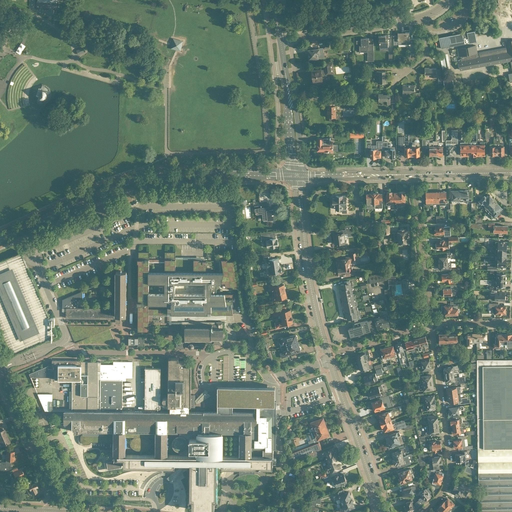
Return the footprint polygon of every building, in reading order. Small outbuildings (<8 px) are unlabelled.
[(80,20),(77,24),(86,30),(89,26),(92,27),(93,25),(82,17),(80,20)] [(476,35),(475,31),(439,37),(439,39),(441,49),(477,42),(476,35)] [(394,35),(393,35),(394,47),(394,45),(398,45),(398,44),(409,44),(409,32),(405,32),(405,33),(398,33),(398,36),(394,36),(394,35)] [(388,39),(388,35),(389,35),(385,35),(385,36),(378,36),(378,40),(379,40),(379,47),(388,47),(388,39)] [(361,41),(356,41),(356,47),(361,47),(361,50),(367,50),(367,47),(368,47),(368,45),(368,38),(365,38),(361,38),(361,40),(361,41)] [(177,50),(180,40),(173,39),(171,48),(177,50)] [(510,82),(511,81),(511,40),(504,42),(505,46),(506,45),(506,47),(505,47),(479,52),(479,53),(477,53),(475,45),(467,47),(468,47),(466,48),(465,47),(457,48),(459,56),(460,56),(461,59),(459,60),(460,70),(510,60),(511,70),(511,72),(508,74),(510,82)] [(323,57),(322,48),(319,49),(316,49),(312,50),(308,50),(309,55),(308,56),(308,57),(309,58),(309,59),(323,57)] [(317,70),(312,71),(313,83),(321,82),(324,81),(326,81),(325,75),(326,75),(334,73),(333,63),(324,63),(325,69),(320,69),(317,69),(317,70)] [(437,78),(437,74),(436,69),(429,69),(429,68),(425,68),(425,75),(433,74),(433,78),(437,78)] [(380,84),(381,84),(386,84),(386,79),(385,79),(385,72),(375,72),(375,75),(379,75),(380,84)] [(452,76),(443,78),(445,88),(454,86),(452,76)] [(43,85),(42,85),(41,85),(41,86),(42,86),(37,102),(38,103),(39,104),(40,104),(42,104),(43,104),(44,103),(46,103),(47,102),(48,101),(49,100),(50,99),(50,98),(50,97),(51,95),(51,94),(51,93),(50,91),(50,90),(49,89),(48,88),(47,87),(46,86),(45,86),(43,85)] [(415,94),(415,90),(414,85),(407,86),(407,85),(403,85),(403,90),(403,94),(415,94)] [(335,121),(335,106),(335,97),(347,97),(347,92),(328,93),(328,106),(328,117),(329,117),(329,121),(335,121)] [(391,105),(390,100),(390,95),(383,95),(383,94),(378,94),(379,101),(387,101),(387,105),(391,105)] [(457,129),(457,136),(468,135),(467,129),(460,129),(460,126),(457,126),(457,129)] [(458,144),(458,140),(457,136),(457,131),(457,129),(451,129),(451,138),(450,140),(446,140),(445,140),(446,141),(446,146),(446,155),(453,155),(453,154),(455,154),(455,144),(458,144)] [(390,147),(387,147),(387,142),(384,142),(384,139),(385,139),(385,136),(382,136),(382,140),(382,145),(383,146),(383,150),(385,150),(385,157),(390,157),(390,158),(391,158),(392,158),(394,158),(394,157),(395,157),(395,147),(394,147),(390,147)] [(412,156),(412,142),(412,140),(405,140),(405,136),(398,136),(399,148),(405,148),(405,156),(406,156),(407,156),(409,156),(412,156)] [(333,142),(329,142),(329,138),(317,138),(317,151),(328,151),(333,151),(333,142)] [(371,142),(366,142),(366,149),(371,149),(371,150),(370,150),(370,151),(370,157),(371,157),(371,158),(372,158),(372,159),(374,159),(375,158),(376,158),(376,157),(381,157),(381,150),(383,150),(383,146),(382,145),(382,140),(376,140),(376,145),(371,145),(371,142)] [(436,155),(436,141),(433,141),(433,142),(429,142),(426,142),(426,147),(426,148),(429,148),(429,155),(430,155),(431,156),(432,156),(433,155),(436,155)] [(477,145),(477,142),(477,141),(472,141),(472,142),(469,142),(469,145),(468,145),(468,155),(477,155),(477,145)] [(399,192),(395,192),(396,208),(397,208),(397,207),(398,207),(398,204),(400,204),(400,205),(405,205),(405,194),(404,194),(404,191),(399,192)] [(459,202),(459,191),(451,191),(451,200),(456,200),(456,202),(459,202)] [(467,191),(459,191),(459,202),(463,202),(463,200),(471,200),(471,192),(467,192),(467,191)] [(370,194),(366,194),(367,199),(367,203),(367,205),(367,208),(375,208),(375,206),(374,206),(374,193),(373,192),(371,192),(371,193),(370,193),(370,194)] [(396,208),(395,192),(391,192),(387,192),(387,195),(386,195),(386,200),(386,205),(391,205),(391,210),(396,210),(396,208)] [(478,197),(475,197),(475,203),(475,205),(479,205),(482,208),(483,208),(484,206),(492,199),(488,194),(485,197),(484,196),(479,201),(478,201),(478,197)] [(331,204),(332,203),(332,206),(335,206),(336,209),(342,209),(342,212),(346,212),(346,195),(335,195),(336,198),(332,198),(332,199),(331,199),(331,204)] [(493,199),(492,199),(484,206),(486,208),(485,209),(488,212),(497,204),(494,201),(493,199)] [(501,209),(497,204),(488,212),(490,215),(492,214),(492,215),(490,217),(492,219),(499,212),(498,211),(501,209)] [(255,207),(256,214),(263,214),(263,219),(268,218),(268,219),(275,219),(274,214),(273,214),(273,210),(268,210),(268,205),(255,207)] [(493,223),(486,223),(486,228),(494,229),(494,232),(499,232),(499,235),(503,235),(503,232),(507,232),(507,226),(493,226),(493,223)] [(336,234),(334,234),(335,244),(339,243),(340,245),(345,245),(344,243),(345,243),(344,233),(347,233),(348,237),(355,236),(354,232),(352,232),(351,225),(349,225),(345,226),(345,230),(339,231),(336,232),(336,234)] [(450,226),(435,228),(435,231),(435,232),(435,233),(435,234),(439,233),(439,234),(444,234),(444,236),(450,236),(449,230),(450,230),(450,226)] [(399,232),(397,232),(393,233),(394,240),(398,239),(399,243),(400,244),(402,244),(403,243),(403,242),(408,241),(408,235),(407,231),(406,231),(405,229),(400,230),(398,230),(399,232)] [(278,246),(277,239),(276,239),(270,239),(270,234),(261,235),(262,241),(263,241),(264,247),(267,247),(271,247),(277,246),(276,246),(278,246)] [(449,247),(449,244),(451,244),(451,242),(458,242),(458,237),(448,237),(449,240),(444,240),(443,240),(440,240),(440,241),(436,242),(437,249),(441,249),(442,249),(443,250),(444,249),(445,249),(449,248),(449,252),(451,252),(453,252),(453,251),(453,247),(449,247)] [(488,243),(488,246),(490,246),(490,247),(492,247),(506,247),(507,241),(500,241),(501,238),(493,238),(493,241),(495,242),(495,245),(493,245),(493,243),(488,243)] [(138,304),(138,313),(138,330),(148,330),(148,325),(149,313),(168,314),(188,314),(210,314),(226,314),(233,314),(232,310),(232,309),(231,304),(232,300),(235,300),(235,297),(233,297),(233,293),(230,293),(229,293),(217,293),(217,283),(225,283),(225,286),(232,286),(233,288),(238,288),(234,261),(227,261),(227,259),(221,259),(223,272),(206,272),(206,261),(199,260),(199,259),(194,259),(193,272),(175,271),(175,259),(175,252),(173,252),(173,251),(167,251),(167,252),(165,252),(165,259),(149,259),(149,251),(146,251),(141,251),(138,251),(138,259),(137,259),(137,262),(138,262),(138,301),(137,301),(137,304),(138,304)] [(0,260),(0,327),(12,355),(57,336),(53,325),(54,325),(54,323),(54,318),(49,318),(26,262),(21,252),(0,260)] [(350,260),(351,260),(357,259),(357,256),(356,252),(350,253),(351,256),(345,257),(345,259),(337,260),(338,268),(352,266),(351,263),(350,260)] [(439,259),(438,259),(439,263),(448,262),(447,258),(450,258),(450,257),(451,257),(457,257),(457,254),(457,252),(447,252),(447,255),(446,255),(443,255),(444,256),(439,257),(439,259)] [(279,265),(278,258),(269,259),(269,257),(271,257),(270,254),(264,254),(265,258),(266,258),(267,267),(269,274),(271,274),(274,273),(276,273),(277,274),(279,273),(280,272),(282,272),(281,267),(279,267),(279,265)] [(506,267),(506,261),(495,260),(490,260),(490,262),(491,263),(494,263),(494,267),(487,266),(487,267),(486,267),(486,270),(497,270),(497,267),(506,267)] [(362,276),(362,270),(357,271),(357,270),(352,271),(352,266),(338,268),(338,269),(337,269),(338,272),(339,276),(355,274),(356,277),(362,276)] [(93,308),(78,308),(78,301),(82,299),(82,291),(63,299),(62,307),(63,307),(63,308),(66,308),(66,318),(116,318),(116,321),(120,321),(120,315),(126,315),(126,298),(126,272),(116,272),(116,306),(93,306),(93,308)] [(497,272),(496,280),(505,280),(505,279),(506,279),(506,277),(505,277),(506,274),(500,273),(500,272),(497,272)] [(442,278),(442,281),(445,281),(445,282),(449,281),(449,285),(462,283),(461,279),(453,280),(453,273),(441,274),(440,275),(441,278),(442,278)] [(366,275),(362,276),(363,280),(367,279),(368,284),(371,283),(370,277),(366,277),(366,275)] [(413,280),(413,278),(403,279),(405,289),(404,289),(405,294),(415,293),(414,288),(415,288),(414,283),(416,283),(415,279),(413,280)] [(342,289),(342,290),(351,288),(350,285),(352,284),(352,282),(350,282),(349,280),(344,281),(344,283),(341,284),(340,285),(340,289),(342,289)] [(505,281),(505,280),(496,280),(496,288),(500,288),(500,286),(505,287),(505,284),(505,281)] [(285,290),(284,284),(279,285),(278,282),(273,284),(269,284),(270,288),(270,290),(274,289),(275,293),(285,290)] [(443,289),(444,296),(454,295),(454,289),(461,289),(461,288),(463,288),(464,287),(464,284),(450,284),(450,288),(443,289)] [(497,290),(491,289),(491,292),(490,292),(490,295),(495,296),(494,300),(497,300),(505,300),(505,292),(499,292),(499,293),(497,293),(497,290)] [(287,297),(285,290),(275,293),(275,297),(272,297),(273,303),(280,301),(280,300),(281,300),(280,298),(287,297)] [(342,298),(341,299),(342,302),(354,300),(353,296),(355,296),(354,294),(343,296),(342,296),(342,298)] [(493,308),(493,314),(506,314),(506,306),(498,306),(498,303),(489,303),(489,308),(493,308)] [(344,309),(344,310),(344,313),(345,313),(345,314),(346,313),(356,311),(355,308),(357,308),(357,305),(344,308),(344,309)] [(458,314),(458,309),(458,305),(453,305),(453,308),(452,308),(452,305),(448,305),(442,305),(442,309),(444,309),(444,312),(443,312),(445,315),(447,314),(452,314),(454,314),(454,315),(457,315),(457,314),(458,314)] [(292,316),(290,309),(285,310),(285,307),(273,310),(274,316),(278,315),(279,318),(281,318),(292,316)] [(357,317),(359,317),(358,311),(356,311),(346,313),(347,314),(346,315),(346,318),(347,319),(348,319),(351,318),(352,320),(357,319),(357,317)] [(384,316),(380,317),(383,327),(384,327),(385,327),(388,326),(388,325),(389,325),(388,321),(389,320),(388,318),(387,318),(386,313),(383,314),(384,316)] [(293,322),(292,316),(281,318),(282,322),(278,322),(275,323),(276,328),(280,327),(285,326),(284,324),(293,322)] [(383,327),(380,317),(377,318),(377,316),(374,316),(376,322),(374,322),(375,325),(376,324),(378,328),(379,329),(382,328),(382,327),(383,327)] [(367,320),(358,323),(354,324),(355,327),(348,329),(351,336),(363,332),(364,333),(367,332),(366,332),(370,331),(369,327),(372,326),(371,324),(372,324),(371,320),(367,321),(367,320)] [(222,322),(216,322),(216,325),(182,324),(181,341),(176,341),(176,348),(184,348),(184,345),(188,345),(188,347),(190,348),(192,348),(194,347),(194,345),(192,344),(192,341),(211,341),(211,344),(222,344),(222,338),(222,336),(224,336),(226,334),(226,332),(224,330),(223,330),(222,328),(222,322)] [(116,326),(67,325),(75,343),(73,343),(116,344),(109,329),(116,326)] [(448,334),(448,347),(450,347),(450,343),(452,343),(452,342),(457,342),(457,338),(456,338),(456,334),(451,334),(451,333),(449,333),(448,334)] [(504,343),(503,334),(499,334),(499,333),(497,333),(497,334),(496,334),(496,343),(495,343),(495,347),(500,347),(500,346),(503,346),(504,343)] [(511,333),(511,334),(511,333),(509,333),(509,334),(503,334),(504,343),(503,346),(504,346),(504,345),(505,345),(505,343),(508,343),(508,348),(511,348),(511,333)] [(448,347),(448,334),(443,334),(442,334),(441,334),(440,334),(439,334),(439,339),(439,340),(439,341),(439,342),(439,343),(439,346),(440,347),(442,347),(443,346),(443,345),(446,345),(446,347),(448,347)] [(477,342),(477,334),(469,334),(467,334),(465,337),(467,338),(467,341),(467,345),(472,345),(472,342),(477,342)] [(485,334),(477,334),(477,342),(477,346),(480,346),(480,342),(482,342),(482,346),(487,346),(487,342),(486,342),(486,337),(486,334),(485,334)] [(283,337),(278,338),(279,342),(281,347),(282,347),(285,346),(297,342),(296,338),(297,338),(297,337),(297,336),(297,335),(296,335),(295,335),(283,339),(283,337)] [(424,345),(427,343),(425,336),(424,336),(422,336),(422,337),(418,338),(422,350),(425,349),(424,345)] [(129,346),(143,346),(144,337),(129,337),(129,346)] [(422,350),(418,338),(415,339),(414,338),(413,339),(412,340),(414,347),(418,346),(419,350),(422,350)] [(406,341),(405,342),(408,351),(411,350),(412,352),(414,352),(415,351),(414,347),(412,340),(408,341),(408,340),(406,341)] [(298,346),(297,342),(285,346),(287,350),(283,351),(284,352),(280,353),(282,358),(289,356),(288,353),(299,350),(300,349),(301,348),(300,347),(300,346),(299,346),(298,346)] [(397,344),(395,344),(396,345),(401,364),(403,363),(402,358),(402,357),(402,356),(405,355),(403,350),(401,343),(400,342),(398,343),(398,344),(397,344)] [(387,347),(386,347),(389,358),(394,356),(395,358),(398,357),(397,351),(395,352),(395,350),(394,350),(393,345),(390,346),(389,346),(387,346),(387,347)] [(389,358),(386,347),(384,347),(383,348),(381,349),(382,354),(381,354),(383,360),(389,358)] [(369,356),(370,356),(368,350),(365,351),(365,353),(358,355),(358,357),(356,358),(358,363),(368,361),(368,360),(370,360),(369,356)] [(251,473),(255,474),(255,471),(255,469),(247,469),(247,467),(251,467),(272,467),(272,456),(273,456),(273,455),(273,447),(275,447),(276,447),(276,399),(275,399),(275,391),(275,386),(218,386),(218,390),(218,402),(217,406),(217,410),(204,410),(204,412),(189,412),(189,408),(195,409),(195,404),(196,404),(196,403),(197,403),(197,402),(197,401),(196,400),(195,400),(195,395),(191,395),(191,389),(191,365),(188,365),(183,365),(183,364),(184,364),(185,364),(185,363),(185,362),(185,361),(184,361),(183,361),(178,361),(178,358),(171,358),(168,358),(168,397),(165,397),(164,397),(163,397),(163,398),(162,399),(162,400),(163,400),(163,401),(164,401),(165,402),(168,402),(168,405),(160,405),(160,368),(145,368),(145,406),(145,408),(168,408),(168,411),(151,411),(147,411),(143,411),(133,411),(122,411),(122,380),(124,380),(124,376),(126,376),(126,377),(132,377),(132,362),(114,361),(114,366),(112,366),(112,365),(101,365),(101,362),(100,362),(100,366),(98,366),(98,362),(81,361),(81,360),(52,360),(52,369),(48,369),(48,366),(29,374),(35,388),(39,388),(39,387),(35,387),(31,377),(34,377),(34,375),(54,376),(54,380),(59,380),(60,380),(60,379),(63,379),(72,379),(72,396),(69,396),(69,401),(72,401),(72,411),(50,410),(50,401),(52,401),(52,394),(38,394),(44,409),(45,411),(65,411),(64,415),(63,415),(63,418),(64,418),(64,423),(72,423),(72,428),(72,429),(73,429),(73,430),(74,430),(74,431),(81,432),(80,433),(81,434),(81,436),(80,438),(81,440),(81,441),(83,443),(84,444),(86,444),(88,444),(90,443),(92,442),(114,442),(114,455),(118,455),(118,460),(106,461),(108,469),(122,467),(122,465),(124,465),(124,466),(141,466),(144,466),(146,466),(153,466),(175,466),(175,463),(181,463),(181,464),(181,465),(181,466),(182,466),(182,467),(183,467),(183,466),(184,466),(184,465),(184,464),(184,463),(190,463),(190,477),(190,484),(190,499),(192,499),(192,508),(192,510),(199,510),(200,510),(206,510),(207,510),(214,510),(214,508),(214,499),(216,499),(216,498),(216,485),(217,485),(217,484),(217,478),(217,477),(216,477),(217,463),(218,463),(222,463),(222,466),(243,466),(243,467),(244,467),(244,469),(243,469),(243,474),(244,474),(247,474),(251,473)] [(511,359),(477,359),(478,434),(479,511),(488,511),(511,511),(511,359)] [(365,361),(358,363),(359,369),(361,368),(362,371),(371,368),(373,367),(372,364),(369,364),(368,361),(365,361)] [(459,367),(458,367),(457,366),(452,367),(452,366),(446,367),(446,368),(444,368),(444,371),(444,372),(444,374),(445,374),(453,373),(453,374),(459,373),(459,367)] [(376,376),(383,374),(381,367),(375,369),(376,372),(364,377),(365,380),(364,380),(364,381),(365,383),(365,384),(366,384),(370,383),(370,384),(375,382),(375,381),(378,380),(376,376)] [(421,373),(415,374),(415,377),(417,377),(418,380),(420,379),(421,383),(432,382),(432,381),(432,380),(432,379),(432,378),(431,375),(421,376),(421,373)] [(445,376),(444,376),(444,378),(445,378),(446,382),(448,381),(448,382),(454,381),(459,380),(459,383),(459,384),(460,384),(466,383),(465,376),(454,377),(453,374),(453,373),(445,374),(445,376)] [(432,382),(421,383),(419,383),(419,387),(419,391),(433,389),(433,385),(433,384),(433,383),(432,382)] [(378,386),(368,390),(368,391),(368,392),(368,393),(369,393),(371,397),(380,394),(381,397),(386,395),(385,392),(384,393),(381,385),(378,386)] [(447,392),(447,393),(447,395),(460,394),(459,390),(460,390),(459,387),(448,388),(448,391),(447,392)] [(435,398),(434,398),(434,397),(434,395),(433,395),(423,396),(423,393),(419,394),(420,397),(422,396),(423,399),(424,403),(435,401),(435,400),(435,399),(435,398)] [(381,399),(372,402),(374,407),(373,407),(374,410),(375,410),(375,411),(385,407),(383,403),(386,402),(388,407),(387,407),(387,408),(393,406),(393,405),(392,406),(389,395),(389,394),(387,395),(386,395),(381,397),(381,399)] [(460,398),(460,394),(447,395),(447,398),(448,399),(449,399),(449,402),(461,401),(461,398),(460,398)] [(422,407),(421,407),(422,410),(435,409),(436,408),(435,406),(435,405),(436,404),(436,403),(435,403),(435,402),(435,401),(424,403),(422,403),(422,404),(422,407)] [(394,414),(393,412),(400,409),(399,406),(402,405),(393,407),(393,408),(390,409),(391,411),(379,414),(380,418),(379,419),(379,420),(380,422),(381,423),(391,420),(389,416),(394,414)] [(450,407),(449,408),(449,410),(449,415),(459,414),(458,410),(463,409),(462,406),(450,407)] [(438,421),(437,421),(436,415),(423,417),(424,421),(428,420),(429,425),(438,424),(438,423),(438,421)] [(313,428),(309,429),(310,432),(314,430),(327,426),(325,421),(324,422),(323,418),(319,419),(317,419),(314,420),(315,421),(309,423),(310,426),(312,426),(313,428)] [(468,422),(465,422),(462,422),(462,418),(459,418),(459,419),(453,420),(450,420),(451,424),(452,424),(452,426),(452,427),(465,425),(469,425),(468,422)] [(391,420),(381,423),(381,424),(381,425),(381,426),(382,426),(382,427),(383,427),(384,431),(395,427),(396,430),(404,427),(405,427),(404,423),(397,425),(396,423),(392,424),(391,420)] [(438,425),(438,424),(429,425),(429,426),(427,426),(427,431),(425,431),(426,435),(439,433),(438,428),(439,427),(439,425),(438,425)] [(466,428),(465,425),(452,427),(453,430),(452,430),(452,434),(460,433),(464,433),(463,429),(466,428)] [(329,431),(327,426),(314,430),(317,439),(320,438),(321,438),(325,437),(325,436),(329,435),(329,434),(328,431),(329,431)] [(0,442),(1,445),(4,444),(9,441),(4,429),(2,430),(2,428),(0,428),(0,442)] [(390,437),(387,438),(388,442),(388,443),(389,445),(390,448),(393,447),(393,445),(396,444),(403,442),(399,431),(397,432),(394,433),(389,435),(390,437)] [(466,446),(464,435),(458,436),(458,439),(453,440),(454,448),(464,447),(465,449),(473,448),(472,445),(466,446)] [(304,455),(316,451),(321,449),(319,442),(318,441),(309,445),(291,451),(293,459),(294,459),(304,455)] [(435,441),(429,442),(429,445),(432,444),(433,451),(437,451),(437,449),(442,448),(441,445),(440,441),(435,442),(435,441)] [(405,456),(404,452),(405,451),(403,445),(399,447),(400,450),(397,450),(398,451),(392,453),(394,459),(405,456)] [(334,450),(333,447),(322,451),(320,452),(320,453),(318,454),(319,456),(321,455),(321,456),(324,455),(324,456),(323,456),(324,456),(325,460),(327,459),(337,455),(337,454),(337,453),(336,451),(335,450),(334,450)] [(6,448),(0,451),(0,452),(1,454),(6,454),(6,462),(1,462),(1,465),(0,464),(0,470),(5,471),(11,468),(11,466),(10,465),(10,460),(13,461),(14,452),(7,451),(6,448)] [(468,453),(468,450),(461,451),(461,454),(455,454),(456,462),(461,461),(462,465),(469,464),(468,460),(466,461),(466,454),(468,453)] [(411,454),(405,456),(394,459),(393,459),(394,460),(393,461),(394,463),(395,464),(396,464),(396,465),(398,465),(398,466),(402,465),(402,466),(407,464),(409,463),(413,462),(411,454)] [(431,454),(423,455),(424,458),(429,458),(429,460),(432,460),(433,464),(433,469),(434,469),(439,468),(439,464),(442,463),(441,459),(440,459),(440,455),(432,456),(431,454)] [(338,455),(337,455),(327,459),(329,463),(327,464),(327,466),(324,467),(327,473),(340,468),(339,465),(341,464),(340,461),(340,460),(339,457),(338,457),(338,455)] [(12,470),(13,472),(11,473),(11,474),(12,476),(13,477),(15,476),(16,479),(24,475),(21,468),(18,470),(17,467),(12,470)] [(405,480),(414,477),(411,468),(399,473),(400,478),(399,478),(400,481),(401,481),(402,483),(406,481),(405,480)] [(433,469),(427,470),(428,477),(433,476),(434,477),(433,478),(433,479),(432,482),(436,484),(436,483),(440,484),(442,480),(442,479),(444,474),(439,473),(436,472),(435,473),(434,469),(433,469)] [(327,476),(323,477),(323,479),(324,478),(325,481),(329,479),(330,481),(331,484),(332,483),(333,487),(335,486),(342,484),(343,484),(346,483),(346,482),(347,482),(346,481),(347,480),(346,479),(345,478),(344,474),(338,476),(338,475),(335,476),(335,477),(332,478),(331,478),(329,475),(327,476)] [(453,489),(452,492),(461,496),(462,496),(466,497),(468,492),(464,490),(465,486),(464,486),(464,485),(462,484),(461,484),(456,482),(454,486),(452,489),(453,489)] [(36,489),(38,488),(35,483),(29,486),(30,489),(27,490),(29,494),(32,493),(37,491),(36,489)] [(412,490),(414,489),(415,489),(415,486),(414,486),(401,488),(402,492),(402,493),(402,495),(403,495),(403,496),(412,494),(412,490)] [(419,492),(422,496),(425,500),(431,496),(430,494),(431,492),(428,488),(426,490),(425,489),(422,491),(422,490),(419,492)] [(337,492),(333,493),(335,499),(338,498),(339,500),(340,499),(341,502),(351,498),(351,497),(350,495),(348,492),(344,493),(343,489),(342,489),(339,491),(337,492)] [(422,503),(423,503),(425,500),(422,496),(419,499),(420,500),(416,503),(413,505),(412,501),(408,502),(406,502),(406,504),(404,504),(406,511),(409,511),(415,507),(416,509),(420,505),(422,503)] [(339,510),(334,511),(333,511),(343,511),(345,511),(345,510),(348,509),(348,510),(351,509),(351,508),(354,507),(353,502),(353,501),(353,499),(352,499),(351,498),(341,502),(338,503),(339,503),(340,507),(338,508),(339,510)] [(442,503),(442,504),(449,511),(452,508),(451,507),(452,506),(454,508),(455,506),(454,505),(453,504),(451,501),(450,502),(447,499),(445,501),(444,501),(444,502),(443,501),(442,502),(442,503)]
